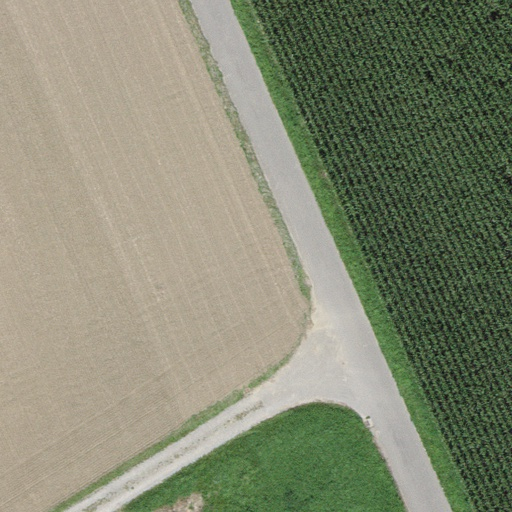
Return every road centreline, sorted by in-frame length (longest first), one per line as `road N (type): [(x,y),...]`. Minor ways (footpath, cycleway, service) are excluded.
road 1 (track): [(106,511),(363,354),(213,0)]
road 2 (track): [(363,354),(431,511)]
